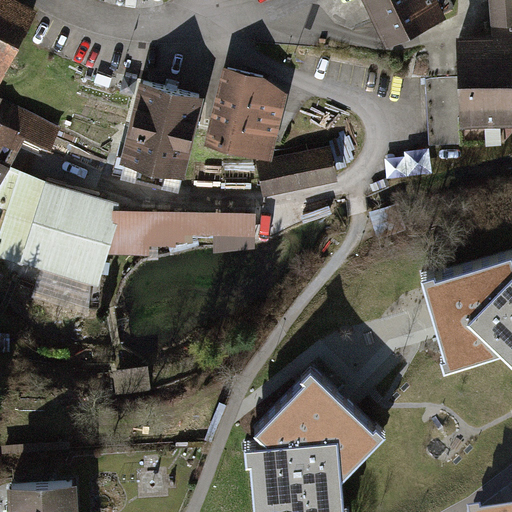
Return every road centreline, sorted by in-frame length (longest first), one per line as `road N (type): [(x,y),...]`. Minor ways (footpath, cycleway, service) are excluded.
road 1 (track): [(192,511),(245,378),(290,303),(325,267),(363,246),(359,178)]
road 2 (unknown): [(404,50),(310,37),(281,16),(317,0)]
